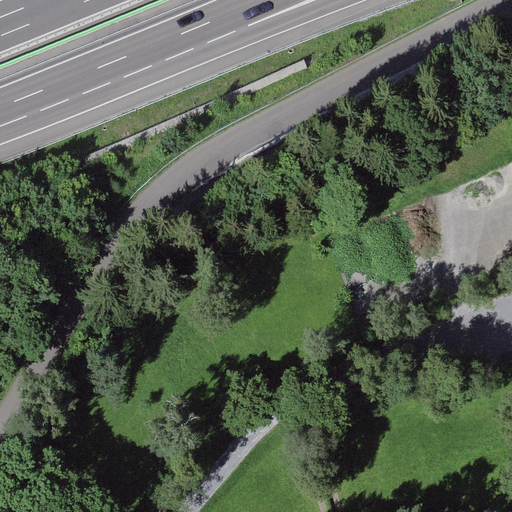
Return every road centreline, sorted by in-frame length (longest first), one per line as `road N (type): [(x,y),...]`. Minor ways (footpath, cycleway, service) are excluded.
road 1 (unclassified): [(0,429),(129,224),(181,177),(234,138),(511,2)]
road 2 (track): [(511,44),(300,142),(182,208),(129,224)]
road 3 (motorway): [(0,130),(342,0)]
road 4 (motorway): [(0,108),(265,0)]
